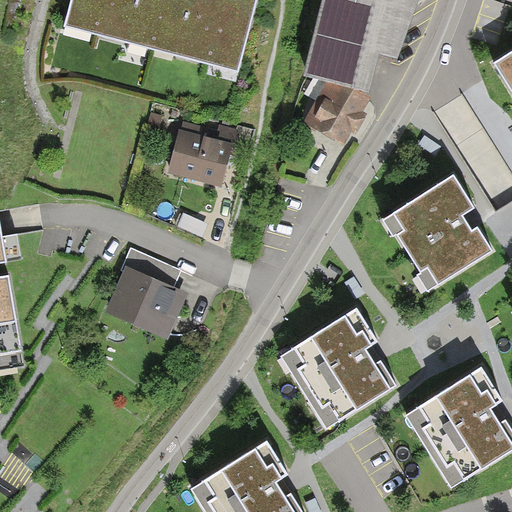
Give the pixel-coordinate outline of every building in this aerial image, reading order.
[(257,0),(66,0),(60,27),(237,74),(257,0)] [(325,0),(308,74),(302,91),(321,103),(308,126),(342,145),(369,89),(380,44),(395,48),(406,0),(325,0)] [(511,49),(495,60),(511,87),(511,49)] [(170,173),(217,189),(232,140),(185,125),(170,173)] [(425,137),(420,146),(436,155),(441,146),(425,137)] [(474,207),(453,177),(386,220),(432,290),(492,251),(477,228),(472,231),(462,215),(474,207)] [(0,370),(21,367),(0,245),(0,370)] [(136,255),(112,310),(157,330),(182,275),(136,255)] [(353,279),(344,284),(353,300),(362,295),(353,279)] [(374,359),(347,316),(283,356),(327,426),(391,386),(374,359)] [(453,484),(511,446),(511,438),(470,375),(408,415),(453,484)] [(367,462),(385,492),(409,477),(391,447),(367,462)] [(193,489),(207,511),(296,511),(284,493),(257,449),(193,489)] [(321,511),(316,500),(306,504),(309,511),(321,511)]
